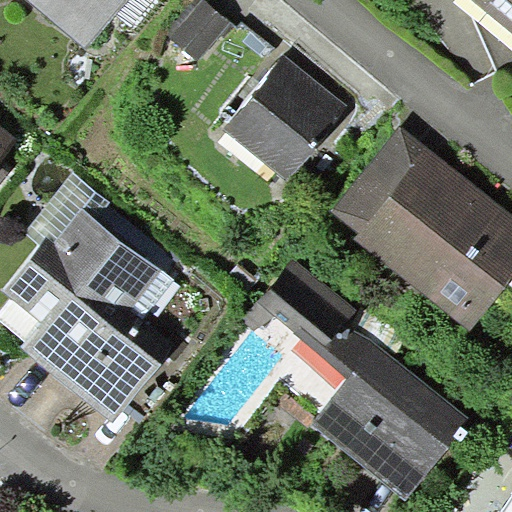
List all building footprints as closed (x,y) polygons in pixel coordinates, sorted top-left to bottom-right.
[(26,0),(84,49),(126,0),(26,0)] [(205,0),(198,0),(168,36),(199,61),(232,22),(205,0)] [(511,0),(475,0),(511,29),(511,0)] [(287,56),(226,131),(289,181),(349,107),(287,56)] [(0,183),(7,174),(0,168),(0,161),(18,139),(0,124),(0,183)] [(511,215),(401,127),(333,211),(359,232),(355,237),(470,329),(511,277),(511,215)] [(24,233),(39,245),(47,235),(54,241),(82,206),(98,219),(111,202),(74,172),(24,233)] [(98,219),(82,206),(54,241),(47,235),(39,245),(3,291),(10,297),(40,320),(24,340),(19,346),(112,420),(175,343),(143,317),(130,307),(162,269),(98,219)] [(347,378),(311,424),(405,498),(469,418),(350,324),(361,311),(292,257),(258,301),(347,378)] [(174,280),(162,269),(130,307),(143,317),(174,280)] [(0,310),(0,321),(24,340),(40,320),(10,297),(0,310)] [(511,511),(511,497),(502,511),(511,511)]
